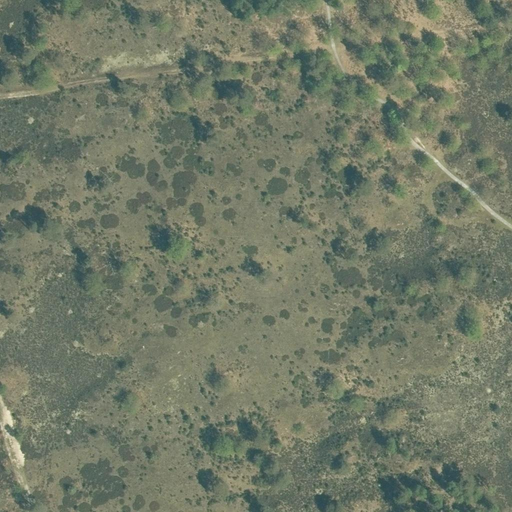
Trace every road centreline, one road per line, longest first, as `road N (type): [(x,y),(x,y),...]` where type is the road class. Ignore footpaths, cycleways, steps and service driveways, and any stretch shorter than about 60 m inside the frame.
road 1 (track): [(0,93),(332,50)]
road 2 (track): [(332,50),(511,28)]
